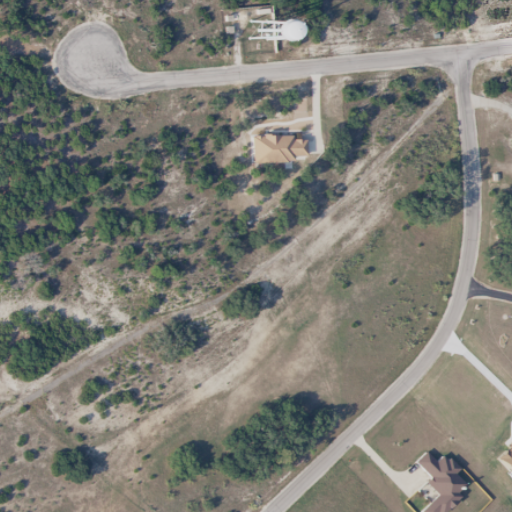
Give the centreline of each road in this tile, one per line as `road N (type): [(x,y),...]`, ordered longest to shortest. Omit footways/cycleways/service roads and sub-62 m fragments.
road 1 (residential): [(273,511),(428,362),(462,308),(474,240),(462,62)]
road 2 (residential): [(94,58),(142,90),(511,56)]
